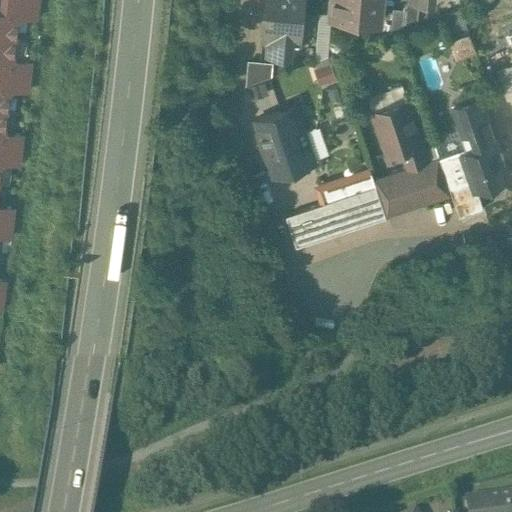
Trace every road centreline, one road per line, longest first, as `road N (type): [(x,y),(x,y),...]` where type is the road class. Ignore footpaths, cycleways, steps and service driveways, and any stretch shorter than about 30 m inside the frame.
road 1 (primary): [(137,0),(64,511)]
road 2 (tertiary): [(511,428),(232,511)]
road 3 (unclassified): [(511,237),(389,246),(326,292)]
